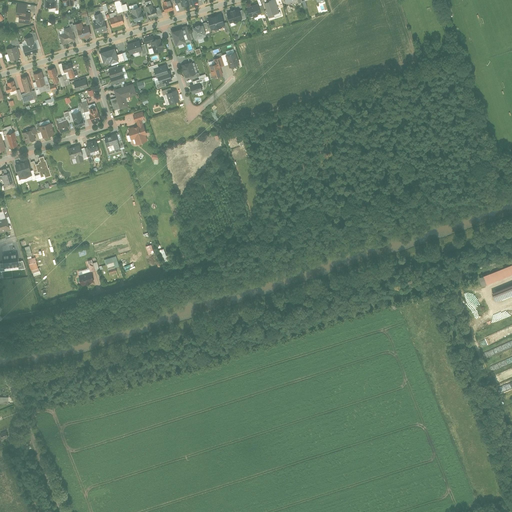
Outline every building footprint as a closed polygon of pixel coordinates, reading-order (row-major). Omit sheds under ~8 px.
[(166,12),(175,9),(172,0),(165,0),(164,1),(165,3),(163,4),(166,12)] [(268,0),(269,1),(265,3),(270,18),(276,16),(275,13),(281,11),(277,0),(268,0)] [(17,15),(20,16),(19,22),(30,23),(31,11),(27,10),(27,3),(18,2),(17,15)] [(246,7),(250,17),(263,12),(260,2),(246,7)] [(156,7),(154,8),(153,3),(146,5),(150,17),(159,14),(156,7)] [(133,14),(136,21),(145,18),(142,11),(140,12),(139,7),(134,9),(136,13),(133,14)] [(227,12),(231,23),(243,19),(240,8),(227,12)] [(83,18),(85,17),(88,24),(91,23),(87,10),(81,11),(83,18)] [(94,22),(97,33),(109,30),(103,11),(95,14),(97,21),(94,22)] [(208,17),(212,31),(226,26),(222,13),(208,17)] [(110,17),(113,27),(124,23),(121,14),(110,17)] [(76,24),(81,39),(92,35),(89,25),(84,27),(83,22),(76,24)] [(193,27),(196,37),(207,34),(204,24),(193,27)] [(171,31),(176,46),(193,40),(189,25),(171,31)] [(59,34),(62,45),(76,40),(72,26),(64,29),(65,32),(59,34)] [(164,51),(159,34),(144,39),(146,45),(151,43),(155,54),(164,51)] [(23,46),(27,57),(39,53),(34,35),(25,37),(27,45),(23,46)] [(127,44),(130,55),(144,50),(140,40),(127,44)] [(12,61),(21,58),(17,46),(8,49),(12,61)] [(105,53),(108,63),(119,59),(116,50),(105,53)] [(226,55),(230,68),(241,65),(236,51),(226,55)] [(63,65),(65,73),(68,72),(70,79),(77,76),(72,61),(63,65)] [(194,61),(182,64),(186,77),(198,74),(194,61)] [(209,65),(214,78),(224,75),(220,62),(209,65)] [(158,76),(169,73),(167,64),(154,68),(157,76),(158,76)] [(109,70),(112,77),(124,72),(125,72),(122,65),(109,70)] [(51,78),(52,77),(55,84),(59,83),(57,76),(59,75),(56,66),(48,69),(51,78)] [(34,73),(39,87),(46,85),(42,71),(34,73)] [(124,72),(112,77),(111,77),(113,84),(127,80),(124,72)] [(160,84),(173,80),(170,72),(169,73),(158,76),(160,84)] [(30,75),(21,78),(25,93),(35,90),(30,75)] [(77,89),(88,86),(85,77),(74,80),(77,89)] [(7,92),(17,89),(14,80),(8,82),(9,86),(6,87),(7,92)] [(190,86),(192,95),(204,91),(201,82),(190,86)] [(129,106),(127,98),(137,95),(134,83),(114,89),(120,109),(129,106)] [(178,90),(167,93),(171,104),(181,101),(178,90)] [(90,107),(91,113),(89,113),(92,123),(101,120),(96,105),(90,107)] [(77,127),(85,125),(80,110),(72,112),(77,127)] [(144,123),(142,119),(146,118),(143,110),(133,113),(136,121),(137,121),(139,125),(128,128),(132,139),(134,138),(136,144),(148,140),(146,135),(148,134),(144,123)] [(61,133),(71,130),(68,120),(57,123),(61,133)] [(44,139),(54,135),(50,122),(39,126),(44,139)] [(22,131),(26,143),(35,141),(33,135),(36,134),(34,127),(22,131)] [(7,133),(9,140),(8,140),(11,148),(17,146),(15,139),(16,139),(14,131),(7,133)] [(108,146),(114,144),(115,149),(121,147),(120,142),(117,133),(105,136),(108,146)] [(96,138),(86,142),(89,151),(99,148),(96,138)] [(72,158),(76,156),(78,162),(86,160),(81,144),(68,148),(72,158)] [(53,176),(50,168),(49,168),(46,160),(45,160),(44,156),(40,158),(41,161),(39,162),(40,163),(36,164),(35,161),(31,162),(34,172),(38,171),(38,172),(40,171),(42,179),(53,176)] [(33,176),(28,160),(22,162),(27,178),(33,176)] [(27,178),(22,162),(15,164),(20,180),(27,178)] [(0,220),(0,233),(12,231),(8,218),(0,220)] [(17,254),(3,255),(4,268),(18,266),(17,254)] [(34,276),(42,274),(36,257),(29,259),(34,276)] [(511,264),(481,277),(484,285),(511,274),(511,264)] [(93,271),(79,275),(82,286),(86,284),(87,285),(92,284),(92,283),(96,282),(93,271)] [(511,286),(495,293),(498,300),(511,295),(511,286)]
